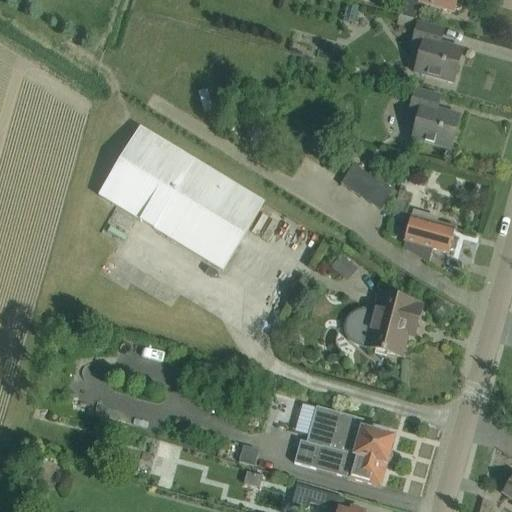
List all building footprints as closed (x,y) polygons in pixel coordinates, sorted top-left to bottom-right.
[(453,14),(454,12),(459,10),(461,2),(459,0),(419,0),(418,5),(453,14)] [(354,24),(358,7),(346,4),(342,21),(354,24)] [(408,27),(410,18),(399,15),(397,24),(408,27)] [(452,84),(462,49),(439,44),(443,30),(417,23),(411,44),(420,47),(413,74),(452,84)] [(449,151),(459,116),(436,110),(440,97),(414,90),(408,111),(418,114),(410,141),(449,151)] [(221,272),(262,203),(139,129),(98,198),(221,272)] [(349,191),(362,172),(352,166),(339,185),(349,191)] [(372,179),(362,172),(349,191),(359,198),(372,179)] [(369,204),(382,185),(372,179),(359,198),(369,204)] [(392,192),(382,185),(369,204),(379,211),(392,192)] [(405,209),(409,194),(398,191),(394,206),(405,209)] [(435,224),(433,217),(413,212),(411,218),(402,249),(427,265),(432,250),(447,254),(448,251),(454,251),(456,244),(451,240),(454,230),(435,224)] [(414,336),(421,308),(413,306),(414,303),(395,297),(380,294),(376,313),(365,311),(355,313),(352,315),(350,316),(348,318),(347,320),(346,322),(345,324),(344,326),(344,329),(344,331),(344,333),(345,335),(345,337),(347,339),(348,341),(350,342),(351,343),(353,344),(356,345),(365,347),(365,348),(380,352),(400,357),(406,334),(414,336)] [(372,432),(369,431),(371,423),(315,407),(305,444),(299,442),(294,464),(315,470),(349,480),(380,488),(386,465),(387,466),(387,463),(390,461),(392,456),(390,453),(394,438),(386,435),(387,433),(373,429),(372,432)] [(168,437),(164,451),(182,456),(186,442),(168,437)] [(511,478),(502,494),(511,500),(511,478)] [(340,511),(343,500),(322,494),(296,485),(292,499),(290,504),(291,507),(303,511),(306,510),(307,508),(308,503),(319,507),(326,509),(324,511),(357,511),(349,510),(348,511),(340,511)]
